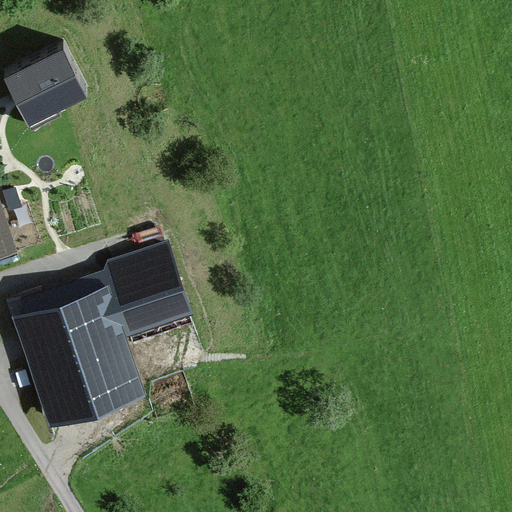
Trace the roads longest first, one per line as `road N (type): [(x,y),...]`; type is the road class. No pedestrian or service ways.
road 1 (unknown): [(0,271),(95,244),(102,232),(48,120)]
road 2 (residential): [(0,386),(77,511)]
